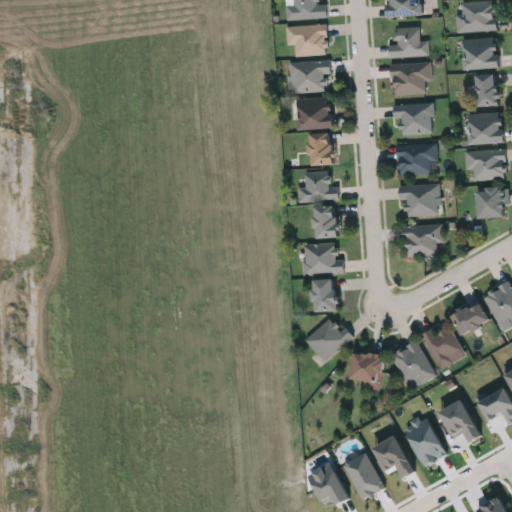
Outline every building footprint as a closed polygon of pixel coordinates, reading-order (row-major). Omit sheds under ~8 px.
[(327,18),(288,20),(287,0),(319,0),(320,4),(326,3),(327,18)] [(388,17),(388,0),(423,0),(423,16),(388,17)] [(496,0),(497,30),(458,32),(457,2),(496,0)] [(328,54),(296,55),(295,43),(288,44),(288,26),(327,24),(328,54)] [(398,27),(420,27),(421,40),(429,40),(430,56),(390,57),(390,44),(398,44),(398,27)] [(465,38),(500,38),(500,68),(465,68),(465,38)] [(330,60),(331,91),(293,92),(292,62),(330,60)] [(432,62),(433,80),(426,81),(426,93),(394,94),(393,63),(432,62)] [(502,106),(477,106),(477,73),(502,73),(502,106)] [(298,128),(298,99),(334,99),(334,128),(298,128)] [(396,103),(434,103),(434,134),(396,134),(396,103)] [(469,143),(469,114),(505,114),(505,143),(469,143)] [(334,164),(311,164),(310,132),(334,132),(334,164)] [(398,144),(436,143),(437,173),(399,174),(398,144)] [(476,179),(475,169),(466,169),(466,150),(506,149),(506,179),(476,179)] [(299,201),(299,188),(307,188),(306,172),(331,171),(331,187),(339,186),(340,200),(299,201)] [(401,184),(440,184),(440,215),(401,215),(401,184)] [(478,217),(478,187),(507,187),(507,217),(478,217)] [(315,236),(315,205),(338,205),(338,236),(315,236)] [(444,242),(438,242),(438,255),(406,255),(406,224),(444,224),(444,242)] [(345,273),(305,274),(304,244),(337,243),(337,261),(345,261),(345,273)] [(336,310),(315,310),(315,279),(336,279),(336,310)] [(483,295),(509,281),(511,286),(511,325),(502,331),(483,295)] [(453,315),(480,301),(490,321),(463,335),(453,315)] [(306,340),(332,315),(352,336),(326,361),(306,340)] [(441,369),(422,334),(433,328),(436,333),(450,325),(466,356),(441,369)] [(435,377),(409,389),(393,352),(419,341),(435,377)] [(382,353),(382,389),(364,389),(364,379),(353,379),(353,352),(382,353)] [(490,421),(505,414),(511,425),(511,424),(511,396),(507,387),(480,401),(490,421)] [(472,444),(484,439),(465,399),(442,410),(455,438),(467,433),(472,444)] [(449,454),(428,415),(406,427),(427,466),(449,454)] [(416,474),(400,436),(376,446),(386,472),(399,466),(404,478),(416,474)] [(365,500),(387,489),(368,451),(345,463),(365,500)] [(326,504),(336,499),(339,505),(352,498),(332,462),(310,475),(326,504)] [(510,511),(503,497),(480,508),(481,511),(510,511)]
